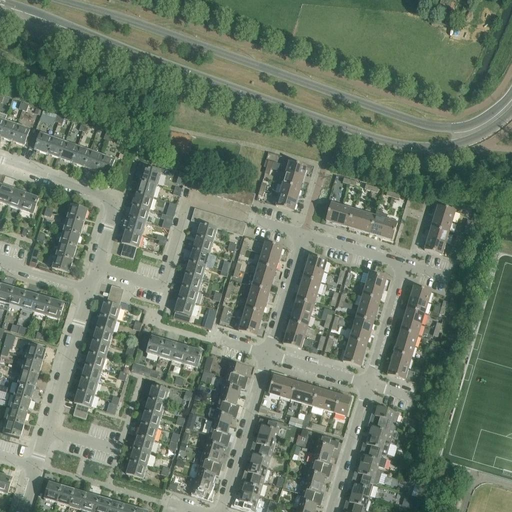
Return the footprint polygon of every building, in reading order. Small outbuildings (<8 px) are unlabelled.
[(44,112),(40,123),(53,127),(55,123),(57,117),(44,112)] [(17,127),(5,123),(0,137),(0,139),(12,144),(17,127)] [(30,131),(17,127),(12,144),(24,148),(30,131)] [(34,152),(48,156),(54,140),(40,135),(34,152)] [(66,144),(54,140),(48,156),(60,161),(66,144)] [(78,148),(66,144),(60,161),(72,165),(78,148)] [(90,153),(78,148),(72,165),(84,169),(90,153)] [(102,157),(90,153),(84,169),(96,174),(102,157)] [(115,161),(102,157),(96,174),(109,178),(115,161)] [(289,163),(286,174),(304,180),(307,168),(289,163)] [(144,169),(140,182),(157,187),(161,174),(144,169)] [(304,180),(286,174),(282,185),(300,191),(304,180)] [(193,177),(187,176),(183,188),(189,190),(193,177)] [(199,179),(193,177),(189,190),(195,192),(199,179)] [(205,181),(199,179),(195,192),(201,193),(205,181)] [(210,182),(205,181),(201,193),(207,195),(210,182)] [(140,182),(137,195),(154,200),(157,187),(140,182)] [(216,184),(210,182),(207,195),(212,197),(216,184)] [(222,186),(216,184),(212,197),(218,198),(222,186)] [(300,191),(282,185),(279,196),(297,202),(300,191)] [(227,188),(222,186),(218,198),(224,200),(227,188)] [(14,191),(2,187),(0,192),(0,204),(8,208),(14,191)] [(233,189),(227,188),(224,200),(230,202),(233,189)] [(239,191),(233,189),(230,202),(235,203),(239,191)] [(27,196),(14,191),(8,208),(21,212),(27,196)] [(245,193),(239,191),(235,203),(241,205),(245,193)] [(250,194),(245,193),(241,205),(247,207),(250,194)] [(255,196),(250,194),(247,207),(252,208),(255,196)] [(137,195),(133,207),(150,212),(154,200),(137,195)] [(39,200),(27,196),(21,212),(33,217),(39,200)] [(297,202),(279,196),(276,208),(294,213),(297,202)] [(326,223),(337,226),(342,208),(331,205),(326,223)] [(71,207),(67,220),(84,225),(88,212),(71,207)] [(133,207),(129,220),(146,225),(150,212),(133,207)] [(438,207),(434,219),(452,224),(455,213),(438,207)] [(353,211),(343,208),(342,208),(337,226),(348,229),(353,211)] [(201,212),(195,210),(191,223),(197,225),(201,212)] [(364,215),(353,211),(348,229),(359,232),(364,215)] [(207,214),(201,212),(197,225),(201,226),(203,226),(207,214)] [(212,215),(207,214),(203,226),(209,228),(212,215)] [(381,239),(386,221),(387,217),(376,214),(375,218),(370,236),(381,239)] [(218,217),(212,215),(209,228),(215,230),(218,217)] [(375,218),(364,215),(359,232),(370,236),(375,218)] [(224,219),(218,217),(215,230),(218,231),(220,231),(224,219)] [(230,221),(224,219),(220,231),(226,233),(230,221)] [(452,224),(434,219),(431,229),(449,235),(452,224)] [(84,225),(67,220),(63,232),(80,237),(84,225)] [(146,225),(129,220),(126,232),(143,237),(146,225)] [(235,222),(230,221),(226,233),(231,235),(235,222)] [(397,224),(386,221),(381,239),(392,242),(397,224)] [(241,224),(235,222),(231,235),(237,237),(241,224)] [(246,226),(241,224),(237,237),(243,238),(246,226)] [(203,226),(201,226),(197,239),(214,244),(218,231),(215,230),(209,228),(203,226)] [(449,235),(431,229),(428,240),(446,246),(449,235)] [(80,237),(63,232),(60,245),(77,250),(80,237)] [(126,232),(122,245),(124,246),(137,250),(137,249),(139,250),(143,237),(126,232)] [(214,244),(197,239),(193,252),(210,257),(214,244)] [(446,246),(428,240),(424,252),(442,257),(446,246)] [(283,249),(265,244),(262,255),(279,261),(283,249)] [(77,250),(60,245),(56,257),(73,262),(77,250)] [(137,250),(124,246),(122,252),(135,256),(137,250)] [(135,256),(122,252),(121,257),(133,261),(135,256)] [(210,257),(193,252),(189,263),(206,268),(210,257)] [(279,261),(262,255),(258,266),(276,272),(279,261)] [(73,262),(56,257),(52,270),(69,275),(73,262)] [(327,263),(310,257),(309,257),(306,269),(324,274),(327,263)] [(206,268),(189,263),(186,276),(202,281),(206,268)] [(225,263),(222,273),(228,275),(231,265),(225,263)] [(276,272),(258,266),(255,277),(273,283),(276,272)] [(324,274),(306,269),(303,280),(321,285),(324,274)] [(387,280),(369,275),(366,286),(384,292),(387,280)] [(202,281),(186,276),(182,288),(199,293),(202,281)] [(273,283),(255,277),(252,288),(270,294),(273,283)] [(321,285),(303,280),(300,291),(317,296),(321,285)] [(14,290),(1,286),(0,291),(0,304),(9,307),(14,290)] [(384,292),(366,286),(362,297),(380,303),(384,292)] [(112,288),(110,293),(123,297),(124,291),(112,288)] [(199,293),(182,288),(178,300),(195,305),(199,293)] [(270,294),(252,288),(249,299),(266,305),(270,294)] [(431,294),(414,288),(410,300),(428,305),(431,294)] [(25,293),(14,290),(9,307),(20,310),(25,293)] [(317,296),(300,291),(296,302),(314,307),(317,296)] [(38,297),(25,293),(20,310),(34,314),(38,297)] [(123,297),(110,293),(109,299),(121,303),(123,297)] [(52,301),(38,297),(34,314),(47,318),(52,301)] [(380,303),(362,297),(359,308),(377,314),(380,303)] [(121,303),(109,299),(107,305),(119,309),(121,304),(121,303)] [(266,305),(249,299),(245,310),(263,316),(266,305)] [(191,319),(195,305),(178,300),(175,314),(191,319)] [(428,305),(410,300),(407,310),(425,316),(428,305)] [(64,305),(52,301),(47,318),(59,322),(64,305)] [(314,307),(296,302),(293,313),(311,318),(314,307)] [(107,305),(104,304),(100,317),(117,322),(121,309),(119,309),(107,305)] [(377,314),(359,308),(356,319),(374,325),(377,314)] [(263,316),(245,310),(242,321),(260,327),(263,316)] [(425,316),(407,310),(404,321),(422,327),(425,316)] [(311,318),(293,313),(290,324),(308,329),(311,318)] [(117,322),(100,317),(97,330),(114,335),(117,322)] [(374,325),(356,319),(353,330),(370,336),(374,325)] [(260,327),(242,321),(239,333),(257,338),(260,327)] [(422,327),(404,321),(400,332),(418,338),(422,327)] [(308,329),(290,324),(287,334),(304,340),(308,329)] [(114,335),(97,330),(93,342),(110,347),(114,335)] [(370,336),(353,330),(349,341),(367,347),(370,336)] [(418,338),(400,332),(397,343),(415,349),(418,338)] [(304,340),(287,334),(283,346),(301,351),(304,340)] [(147,355),(160,359),(165,342),(152,338),(147,355)] [(367,347),(349,341),(346,352),(364,357),(367,347)] [(110,347),(93,342),(89,355),(106,360),(110,347)] [(177,346),(165,342),(160,359),(172,363),(177,346)] [(415,349),(397,343),(394,354),(412,360),(415,349)] [(190,349),(177,346),(172,363),(185,366),(190,349)] [(29,347),(26,359),(43,364),(46,352),(29,347)] [(202,353),(190,349),(185,366),(197,370),(202,353)] [(364,357),(346,352),(343,364),(361,369),(364,357)] [(412,360),(394,354),(391,365),(409,371),(412,360)] [(106,360),(89,355),(86,367),(103,372),(106,360)] [(43,364),(26,359),(22,372),(39,377),(43,364)] [(230,365),(226,379),(246,385),(248,379),(245,378),(247,369),(230,365)] [(409,371),(391,365),(387,377),(405,382),(409,371)] [(103,372),(86,367),(82,379),(99,384),(103,372)] [(39,377),(22,372),(18,384),(35,389),(39,377)] [(269,395),(280,399),(285,381),(274,377),(269,395)] [(99,384),(82,379),(78,392),(95,397),(99,384)] [(246,385),(226,379),(222,394),(239,399),(241,391),(245,392),(246,385)] [(296,384),(285,381),(280,399),(291,402),(296,384)] [(35,389),(18,384),(15,397),(32,402),(35,389)] [(307,387),(296,384),(291,402),(302,405),(307,387)] [(153,387),(149,401),(166,406),(169,392),(153,387)] [(318,391),(307,387),(302,405),(313,408),(318,391)] [(329,394),(318,391),(313,408),(324,412),(329,394)] [(95,397),(78,392),(74,405),(77,406),(89,409),(91,410),(95,397)] [(239,399),(222,394),(217,408),(238,414),(240,408),(236,407),(239,399)] [(340,397),(329,394),(324,412),(335,415),(340,397)] [(32,402),(15,397),(11,409),(28,414),(32,402)] [(351,400),(340,397),(335,415),(346,418),(351,400)] [(166,406),(149,401),(145,413),(162,418),(166,406)] [(109,405),(106,414),(115,417),(118,408),(117,407),(111,406),(109,405)] [(89,409),(77,406),(75,412),(88,415),(89,409)] [(236,420),(238,414),(217,408),(217,411),(212,410),(210,411),(209,417),(209,419),(214,420),(213,423),(230,427),(232,419),(236,420)] [(372,416),(370,422),(395,430),(400,415),(378,408),(375,417),(372,416)] [(28,414),(11,409),(7,422),(24,427),(28,414)] [(88,415),(75,412),(73,417),(86,421),(88,415)] [(145,413),(141,425),(158,430),(162,418),(145,413)] [(262,428),(259,436),(276,441),(280,427),(260,421),(258,427),(262,428)] [(24,427),(7,422),(3,435),(20,440),(24,427)] [(395,430),(370,422),(368,428),(372,429),(369,438),(391,444),(395,430)] [(230,427),(213,423),(209,437),(229,443),(231,437),(228,436),(230,427)] [(158,430),(141,425),(138,438),(154,443),(158,430)] [(276,441),(259,436),(257,445),(253,444),(251,450),(272,456),(276,441)] [(229,443),(209,437),(205,451),(221,456),(224,448),(228,449),(229,443)] [(138,438),(134,450),(151,455),(154,443),(138,438)] [(319,438),(314,453),(331,458),(333,449),(337,451),(339,444),(319,438)] [(391,444),(369,438),(367,446),(363,445),(361,451),(382,457),(387,458),(391,444)] [(151,455),(134,450),(130,462),(147,467),(151,455)] [(272,456),(251,450),(249,456),(253,457),(251,465),(268,470),(272,456)] [(221,456),(205,451),(200,466),(221,472),(223,466),(219,465),(221,456)] [(382,457),(361,451),(360,457),(363,458),(361,466),(378,471),(378,469),(384,470),(387,461),(381,460),(382,457)] [(331,458),(314,453),(310,467),(330,473),(332,467),(329,466),(331,458)] [(147,467),(130,462),(126,476),(143,481),(147,467)] [(268,470),(251,465),(248,473),(245,472),(243,478),(263,485),(268,470)] [(221,472),(200,466),(196,480),(213,485),(215,477),(219,478),(221,472)] [(355,473),(353,480),(373,486),(376,487),(379,485),(382,475),(380,472),(378,471),(361,466),(358,475),(355,473)] [(330,473),(310,467),(306,481),(323,486),(325,478),(329,479),(330,473)] [(13,479),(0,475),(0,494),(8,496),(13,479)] [(263,485),(243,478),(241,485),(245,486),(242,494),(259,499),(263,485)] [(213,485),(196,480),(192,495),(212,501),(214,494),(210,493),(213,485)] [(373,486),(353,480),(351,486),(355,487),(352,495),(369,500),(370,498),(374,499),(377,489),(373,488),(373,486)] [(323,486),(306,481),(302,496),(322,502),(324,496),(320,495),(323,486)] [(44,501),(57,505),(63,488),(49,484),(44,501)] [(75,492),(63,488),(57,505),(70,509),(75,492)] [(82,511),(87,495),(75,492),(70,509),(81,511),(82,511)] [(255,511),(259,499),(242,494),(240,502),(236,501),(234,508),(248,511),(255,511)] [(96,511),(100,499),(87,495),(82,511),(96,511)] [(365,511),(369,500),(352,495),(350,503),(346,502),(344,509),(355,511),(365,511)] [(322,502),(302,496),(297,510),(303,511),(315,511),(317,507),(320,508),(322,502)] [(109,511),(113,503),(100,499),(96,511),(109,511)] [(123,511),(125,506),(113,503),(109,511),(123,511)]
